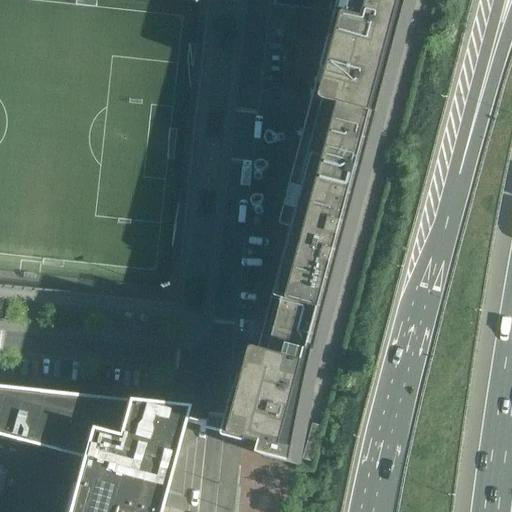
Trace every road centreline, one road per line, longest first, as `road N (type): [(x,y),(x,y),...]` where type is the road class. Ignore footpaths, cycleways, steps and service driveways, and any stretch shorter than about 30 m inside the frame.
road 1 (motorway): [(510,5),(409,342),(372,511)]
road 2 (residential): [(220,363),(258,0)]
road 3 (residential): [(0,340),(220,363)]
road 4 (residential): [(220,363),(206,511)]
road 5 (motorway): [(511,365),(492,511)]
